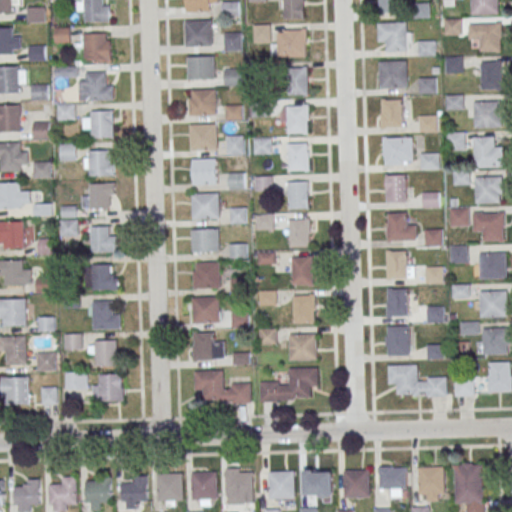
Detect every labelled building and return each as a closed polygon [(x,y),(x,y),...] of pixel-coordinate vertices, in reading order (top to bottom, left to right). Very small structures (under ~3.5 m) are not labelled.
[(0,0),(0,13),(19,14),(19,0),(0,0)] [(78,0),(79,21),(110,21),(109,0),(78,0)] [(218,0),(186,0),(186,11),(219,11),(218,0)] [(284,0),(305,0),(306,19),(285,19),(284,0)] [(379,0),(399,0),(400,12),(380,13),(379,0)] [(471,0),(498,0),(499,14),(472,15),(471,0)] [(240,16),(240,2),(224,2),(224,16),(240,16)] [(27,22),(46,22),(46,7),(27,7),(27,22)] [(462,35),(462,19),(445,19),(445,35),(462,35)] [(186,21),(213,20),(214,45),(187,47),(186,21)] [(387,23),(407,23),(408,50),(388,50),(387,23)] [(480,51),(502,51),(502,24),(469,24),(469,41),(480,41),(480,51)] [(254,25),(254,43),(271,43),(271,25),(254,25)] [(0,54),(22,54),(22,37),(13,37),(13,28),(0,27),(0,54)] [(71,42),(71,28),(55,28),(55,42),(71,42)] [(285,30),(305,30),(306,57),(286,57),(285,30)] [(242,33),(225,33),(225,51),(242,51),(242,33)] [(112,34),(84,34),(84,44),(77,44),(77,51),(84,51),(84,61),(112,61),(112,34)] [(419,55),(436,55),(436,40),(419,40),(419,55)] [(30,46),(48,45),(48,61),(31,61),(30,46)] [(188,57),(215,56),(216,79),(189,80),(188,57)] [(446,56),(446,73),(464,73),(464,56),(446,56)] [(379,61),(407,60),(408,87),(380,88),(379,61)] [(482,90),(503,90),(503,62),(482,62),(482,90)] [(0,66),(20,66),(21,93),(0,93),(0,66)] [(288,68),(308,67),(309,94),(289,95),(288,68)] [(225,85),(242,85),(242,69),(225,69),(225,85)] [(79,101),(114,101),(114,82),(106,82),(106,72),(79,72),(79,101)] [(420,77),(420,94),(437,94),(437,77),(420,77)] [(32,84),(50,83),(50,99),(33,100),(32,84)] [(189,93),(217,92),(217,114),(190,115),(189,93)] [(464,109),(464,95),(447,95),(447,109),(464,109)] [(382,100),(402,100),(403,127),(383,127),(382,100)] [(475,102),(501,101),(502,127),(476,128),(475,102)] [(252,102),(252,117),(269,117),(269,102),(252,102)] [(59,104),(77,104),(77,120),(59,120),(59,104)] [(0,105),(21,105),(22,131),(0,131),(0,105)] [(243,105),(226,105),(226,121),(244,121),(243,105)] [(288,107),(309,106),(309,133),(289,134),(288,107)] [(115,137),(115,112),(85,112),(85,129),(93,129),(93,137),(115,137)] [(420,115),(420,132),(438,132),(438,115),(420,115)] [(34,122),(52,122),(52,138),(35,138),(34,122)] [(190,124),(218,124),(219,149),(191,150),(190,124)] [(448,132),(467,132),(467,150),(448,151),(448,132)] [(244,135),(227,135),(227,156),(244,156),(244,135)] [(475,167),(505,167),(505,146),(494,146),(494,136),(475,136),(475,167)] [(384,138),(414,137),(415,160),(405,161),(405,164),(385,165),(384,138)] [(254,154),(272,154),(272,138),(254,138),(254,154)] [(0,142),(22,142),(22,152),(29,152),(30,164),(23,165),(23,170),(2,171),(2,157),(0,157),(0,142)] [(289,143),(309,143),(310,170),(290,170),(289,143)] [(61,144),(61,161),(77,161),(77,144),(61,144)] [(85,151),(85,177),(115,177),(115,151),(85,151)] [(422,153),(422,169),(440,169),(440,153),(422,153)] [(193,159),(217,158),(218,184),(193,184),(193,159)] [(35,162),(53,161),(53,177),(35,178),(35,162)] [(471,186),(471,171),(454,171),(454,186),(471,186)] [(229,189),(246,189),(246,173),(229,173),(229,189)] [(387,175),(407,175),(408,202),(388,202),(387,175)] [(274,176),(255,176),(255,191),(274,191),(274,176)] [(476,202),(504,202),(504,177),(476,177),(476,202)] [(288,182),(309,181),(310,208),(289,209),(288,182)] [(0,182),(23,182),(24,209),(1,209),(1,203),(0,203),(0,182)] [(116,208),(115,185),(83,186),(84,209),(116,208)] [(441,192),(423,192),(423,208),(441,208),(441,192)] [(192,194),(220,193),(221,218),(194,219),(192,194)] [(53,216),(53,204),(35,204),(35,216),(53,216)] [(247,223),(247,207),(231,208),(231,223),(247,223)] [(470,208),(450,208),(450,226),(470,226),(470,208)] [(388,241),(417,241),(417,223),(408,223),(408,213),(388,213),(388,241)] [(474,231),(485,231),(485,241),(505,241),(505,213),(474,213),(474,231)] [(274,228),(273,214),(257,215),(258,229),(274,228)] [(62,220),(79,219),(80,235),(62,236),(62,220)] [(290,220),(310,219),(311,246),(291,247),(290,220)] [(0,222),(25,222),(26,248),(6,249),(6,242),(0,242),(0,222)] [(116,252),(116,226),(92,226),(92,252),(116,252)] [(192,230),(219,229),(220,251),(193,252),(192,230)] [(426,246),(444,246),(444,229),(426,229),(426,246)] [(38,254),(55,254),(55,239),(38,239),(38,254)] [(450,263),(470,263),(470,246),(450,246),(450,263)] [(411,278),(411,250),(387,250),(387,278),(411,278)] [(480,253),(507,252),(508,278),(481,279),(480,253)] [(292,258),(312,257),(313,284),(293,285),(292,258)] [(33,285),(33,269),(24,269),(24,260),(0,260),(0,285),(33,285)] [(193,271),(196,271),(196,263),(220,262),(221,287),(194,288),(193,271)] [(117,290),(117,265),(93,265),(93,290),(117,290)] [(444,266),(426,266),(426,283),(444,283),(444,266)] [(37,277),(37,293),(54,293),(54,277),(37,277)] [(471,299),(471,284),(452,284),(452,299),(471,299)] [(409,316),(409,288),(387,288),(387,316),(409,316)] [(277,290),(260,290),(260,305),(277,305),(277,290)] [(481,292),(508,291),(509,316),(482,317),(481,292)] [(294,296),(314,295),(315,322),(294,323),(294,296)] [(193,297),(220,296),(221,322),(194,323),(193,297)] [(0,299),(28,298),(28,325),(6,325),(5,319),(1,319),(0,299)] [(93,330),(121,330),(121,311),(112,311),(112,302),(93,302),(93,330)] [(444,306),(427,306),(427,322),(444,322),(444,306)] [(55,332),(55,316),(39,316),(39,332),(55,332)] [(480,335),(480,322),(461,322),(461,335),(480,335)] [(387,326),(387,356),(411,356),(411,326),(387,326)] [(483,329),(510,328),(511,353),(484,355),(483,329)] [(260,344),(277,344),(277,329),(260,329),(260,344)] [(214,333),(193,333),(193,361),(226,361),(226,342),(214,342),(214,333)] [(289,334),(317,333),(318,359),(290,360),(289,334)] [(82,334),(65,334),(65,350),(82,350),(82,334)] [(1,337),(28,336),(29,363),(6,363),(6,357),(1,357),(1,337)] [(90,341),(90,358),(96,358),(96,366),(118,366),(118,341),(90,341)] [(444,344),(428,344),(428,359),(444,359),(444,344)] [(57,352),(38,352),(38,371),(57,371),(57,352)] [(488,392),(511,392),(511,361),(488,362),(488,392)] [(448,397),(448,376),(419,376),(419,364),(389,364),(389,386),(399,386),(399,397),(448,397)] [(288,368),(289,381),(260,381),(260,401),(312,400),(312,390),(318,390),(318,367),(288,368)] [(195,370),(194,392),(204,392),(204,403),(251,403),(251,383),(225,383),(225,370),(195,370)] [(88,372),(66,372),(66,390),(88,390),(88,372)] [(123,374),(101,374),(101,384),(93,384),(93,401),(123,401),(123,374)] [(3,377),(30,376),(31,403),(8,404),(8,397),(3,397),(3,377)] [(456,395),(475,395),(475,378),(456,378),(456,395)] [(57,404),(57,387),(43,387),(43,404),(57,404)] [(466,511),(484,511),(484,462),(455,463),(455,504),(466,504),(466,511)] [(389,497),(409,498),(409,467),(379,466),(379,487),(390,488),(389,497)] [(446,501),(446,466),(420,466),(420,501),(446,501)] [(255,468),(226,468),(226,504),(255,504),(255,468)] [(370,470),(344,470),(344,498),(370,498),(370,470)] [(192,505),(218,505),(218,471),(192,471),(192,505)] [(296,505),(296,471),(269,471),(269,499),(282,499),(282,505),(296,505)] [(334,471),(304,471),(304,492),(334,492),(334,471)] [(184,474),(158,474),(158,505),(184,505),(184,474)] [(148,499),(148,476),(122,476),(122,508),(140,508),(140,499),(148,499)] [(59,484),(50,484),(50,511),(77,511),(77,477),(59,477),(59,484)] [(87,479),(87,510),(103,510),(103,501),(112,501),(112,479),(87,479)] [(15,511),(32,511),(32,504),(41,504),(41,480),(15,480),(15,511)]
